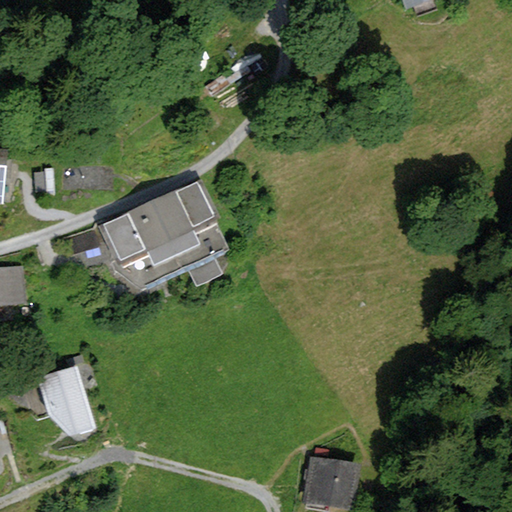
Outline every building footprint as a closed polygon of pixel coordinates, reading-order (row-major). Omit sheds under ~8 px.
[(218,270),(211,255),(228,248),(198,182),(103,225),(114,245),(110,254),(116,266),(128,275),(151,265),(158,279),(191,264),(198,279),(218,270)] [(69,235),(73,247),(96,239),(92,228),(69,235)] [(142,286),(158,279),(151,265),(128,275),(142,286)] [(0,301),(22,299),(19,267),(0,268),(0,301)] [(82,358),(80,351),(66,356),(68,362),(82,358)] [(92,426),(74,367),(40,377),(50,412),(70,432),(92,426)] [(37,416),(50,412),(40,377),(22,383),(29,408),(37,416)] [(349,501),(356,465),(313,458),(307,494),(330,498),(349,501)] [(305,504),(328,508),(330,498),(307,494),(305,504)]
